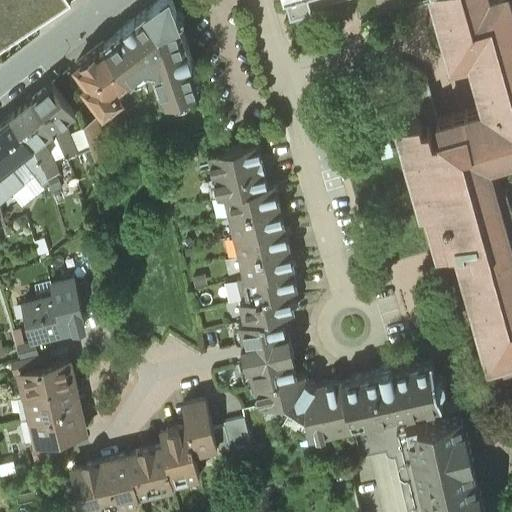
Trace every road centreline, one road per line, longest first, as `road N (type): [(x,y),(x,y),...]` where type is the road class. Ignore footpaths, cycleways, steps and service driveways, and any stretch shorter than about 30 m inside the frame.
road 1 (residential): [(271,0),(349,295)]
road 2 (residential): [(126,377),(320,332),(349,295)]
road 3 (unknown): [(341,304),(357,330),(377,341),(511,367)]
road 4 (residential): [(0,94),(121,0)]
